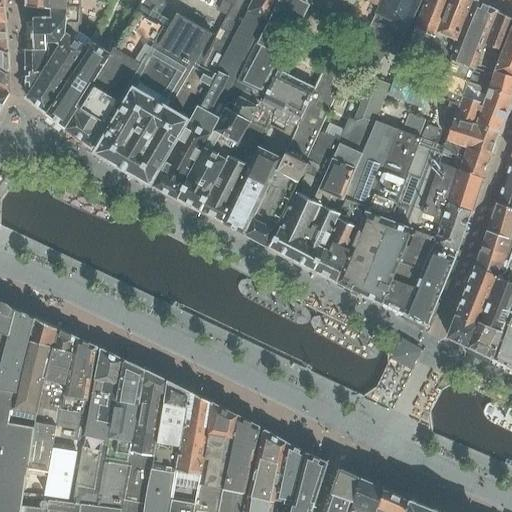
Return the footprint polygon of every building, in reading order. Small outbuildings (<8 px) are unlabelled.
[(25,0),(26,6),(25,7),(50,9),(60,9),(66,8),(66,5),(74,6),(74,0),(25,0)] [(93,84),(66,128),(92,147),(92,146),(93,146),(105,125),(110,128),(136,86),(156,97),(161,88),(174,95),(168,104),(190,117),(192,118),(240,26),(253,0),(223,0),(223,1),(232,5),(198,68),(194,66),(212,34),(177,13),(172,21),(153,10),(158,0),(145,0),(118,44),(93,84)] [(155,184),(154,184),(178,198),(178,197),(182,189),(204,146),(212,130),(237,80),(277,0),(253,0),(240,26),(192,118),(159,176),(155,184)] [(277,0),(237,80),(265,94),(277,70),(279,71),(312,4),(310,2),(311,0),(277,0)] [(311,0),(310,2),(312,4),(345,21),(347,16),(355,0),(311,0)] [(355,0),(347,16),(370,25),(375,13),(374,13),(378,5),(380,0),(355,0)] [(370,25),(364,40),(384,49),(396,55),(420,0),(382,0),(376,14),(375,13),(370,25)] [(408,42),(404,52),(425,61),(428,53),(448,0),(426,0),(415,28),(414,27),(410,36),(408,42)] [(448,0),(428,53),(447,60),(468,7),(471,0),(448,0)] [(452,59),(436,95),(459,104),(463,95),(475,65),(484,43),(497,12),(497,11),(476,1),(475,0),(452,59)] [(37,17),(26,17),(26,49),(34,49),(45,49),(45,43),(46,43),(60,43),(66,33),(73,38),(77,31),(78,25),(79,25),(81,24),(82,9),(80,6),(74,6),(66,5),(66,8),(60,9),(50,9),(50,14),(40,14),(40,17),(37,17)] [(497,12),(484,43),(502,51),(510,29),(511,25),(511,18),(497,12)] [(0,48),(8,52),(6,21),(0,21),(0,48)] [(502,51),(494,72),(511,77),(511,25),(510,29),(502,51)] [(96,29),(90,39),(94,42),(95,43),(96,43),(103,33),(96,29)] [(28,96),(27,98),(47,113),(53,105),(90,48),(94,42),(90,39),(77,31),(73,38),(66,33),(60,43),(46,64),(44,68),(30,90),(28,90),(28,96)] [(357,50),(355,54),(378,64),(384,49),(364,40),(361,39),(357,50)] [(53,105),(47,113),(48,114),(65,127),(66,128),(93,84),(118,44),(111,41),(105,49),(96,43),(95,43),(53,105)] [(281,156),(245,233),(267,244),(294,189),(301,175),(307,163),(319,134),(348,69),(353,57),(348,54),(351,47),(336,41),(315,88),(298,127),(295,126),(281,156)] [(26,68),(26,89),(27,89),(27,90),(28,90),(30,90),(44,68),(46,64),(60,43),(46,43),(45,43),(45,49),(34,49),(26,49),(26,68)] [(0,64),(8,69),(8,52),(0,48),(0,64)] [(0,88),(9,94),(8,69),(0,64),(0,88)] [(178,197),(178,198),(200,210),(201,210),(201,209),(205,201),(229,155),(236,143),(237,143),(250,123),(266,130),(268,126),(269,126),(272,119),(284,125),(286,121),(295,126),(298,127),(315,88),(279,71),(277,70),(265,94),(237,80),(212,130),(204,146),(182,189),(178,197)] [(485,82),(483,87),(488,89),(511,97),(511,95),(511,77),(494,72),(489,83),(485,82)] [(296,191),(269,245),(315,268),(339,217),(346,202),(342,200),(375,120),(390,85),(377,80),(361,122),(358,123),(357,126),(352,123),(342,145),(320,135),(310,159),(311,159),(303,176),(301,175),(294,189),(296,191)] [(97,149),(97,151),(111,159),(136,174),(151,182),(151,181),(156,174),(190,117),(168,104),(174,95),(161,88),(156,97),(136,86),(110,128),(102,142),(97,149)] [(0,109),(9,94),(0,88),(0,109)] [(459,104),(454,118),(474,124),(499,133),(504,119),(505,119),(511,99),(511,97),(488,89),(483,101),(463,95),(459,104)] [(359,226),(337,279),(338,279),(339,280),(360,291),(390,219),(420,138),(402,130),(410,112),(384,102),(376,120),(375,120),(342,200),(346,202),(339,217),(359,226)] [(454,118),(446,140),(466,147),(490,156),(499,133),(474,124),(454,118)] [(223,221),(245,233),(281,156),(295,126),(286,121),(284,125),(281,132),(269,126),(268,126),(266,130),(259,146),(223,221)] [(390,219),(361,292),(382,302),(413,227),(439,161),(440,162),(444,149),(443,148),(444,146),(433,142),(439,125),(427,121),(420,138),(390,219)] [(461,161),(458,168),(483,178),(484,175),(484,174),(486,170),(486,169),(487,165),(488,165),(488,164),(489,159),(490,159),(489,159),(490,156),(466,147),(462,159),(461,161)] [(200,210),(223,221),(228,209),(249,165),(247,164),(233,157),(229,155),(205,201),(201,209),(201,210),(200,210)] [(456,157),(452,167),(458,169),(458,168),(461,161),(456,157)] [(511,158),(497,203),(511,207),(511,158)] [(413,227),(382,302),(404,313),(405,312),(409,304),(431,248),(447,202),(458,169),(452,167),(440,162),(439,161),(413,227)] [(458,169),(447,202),(468,209),(472,210),(472,209),(483,178),(458,168),(458,169)] [(114,224),(118,220),(118,214),(115,211),(62,187),(54,186),(46,188),(50,195),(56,200),(109,223),(114,224)] [(445,209),(431,248),(446,254),(455,257),(464,232),(472,210),(468,209),(447,202),(445,209)] [(495,209),(488,230),(509,237),(511,226),(511,207),(497,203),(495,209)] [(339,217),(315,268),(337,279),(359,226),(339,217)] [(469,346),(493,358),(510,310),(511,310),(511,305),(511,226),(509,237),(498,275),(473,337),(469,346)] [(476,266),(475,267),(498,275),(509,237),(488,230),(476,266)] [(405,312),(405,313),(407,314),(419,320),(426,323),(426,324),(427,324),(428,323),(428,322),(431,316),(455,257),(446,254),(431,248),(409,304),(405,312)] [(475,267),(448,336),(469,346),(473,337),(498,275),(475,267)] [(308,311),(305,307),(252,280),(247,280),(243,281),(240,282),(239,285),(238,289),(239,293),(243,297),(297,324),(303,324),(307,323),(309,320),(309,316),(308,311)] [(0,511),(20,511),(21,509),(23,493),(25,483),(25,477),(28,477),(29,469),(35,428),(10,423),(13,409),(16,391),(0,387),(0,369),(16,310),(0,302),(0,511)] [(493,358),(492,358),(493,358),(493,359),(511,368),(511,305),(511,310),(510,310),(493,358)] [(35,318),(16,310),(0,369),(0,387),(16,391),(22,363),(24,364),(35,318)] [(375,342),(322,315),(312,317),(309,323),(313,332),(367,359),(375,357),(378,350),(375,342)] [(37,414),(57,329),(35,318),(24,364),(22,363),(16,391),(13,409),(37,414)] [(57,329),(37,414),(35,428),(29,469),(49,472),(54,443),(54,442),(55,437),(64,395),(76,338),(57,329)] [(80,441),(96,348),(97,349),(98,348),(97,347),(76,338),(64,395),(55,437),(80,441)] [(124,361),(125,361),(125,360),(103,350),(102,350),(101,349),(101,350),(100,354),(85,435),(111,439),(124,361)] [(120,511),(133,442),(146,371),(145,371),(145,370),(125,360),(125,361),(124,361),(111,439),(85,435),(83,445),(83,449),(80,465),(74,499),(73,505),(49,502),(48,511),(24,508),(23,511),(120,511)] [(167,381),(146,371),(133,442),(120,511),(141,511),(144,497),(151,466),(153,466),(167,381)] [(141,511),(169,511),(176,471),(191,393),(190,392),(168,381),(167,381),(153,466),(151,466),(144,497),(141,511)] [(194,511),(200,475),(212,403),(191,392),(191,393),(176,471),(169,511),(194,511)] [(511,408),(504,405),(494,402),(489,403),(487,405),(485,408),(484,412),(484,415),(486,420),(495,425),(511,433),(511,408)] [(218,511),(236,416),(212,403),(200,475),(194,511),(218,511)] [(263,430),(259,428),(259,427),(237,416),(236,416),(218,511),(245,511),(248,495),(264,430),(264,431),(263,430)] [(273,511),(275,501),(287,443),(264,430),(248,495),(245,511),(273,511)] [(59,497),(69,498),(77,451),(78,447),(54,442),(54,443),(49,472),(47,483),(45,495),(59,497)] [(273,511),(292,511),(307,453),(306,453),(288,443),(287,443),(275,501),(273,511)] [(311,511),(327,465),(326,465),(327,462),(307,453),(292,511),(311,511)] [(349,511),(361,478),(339,468),(331,493),(327,503),(323,511),(349,511)] [(375,511),(383,488),(381,487),(361,479),(361,478),(349,511),(375,511)] [(408,511),(410,501),(410,500),(408,499),(391,492),(383,488),(375,511),(408,511)] [(440,511),(411,500),(409,511),(440,511)]
